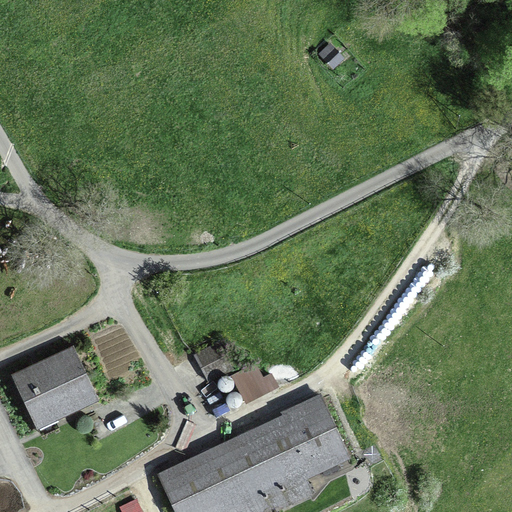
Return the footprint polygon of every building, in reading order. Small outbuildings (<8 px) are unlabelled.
[(335,44),(319,57),(330,70),(346,57),(335,44)] [(206,382),(229,370),(217,346),(194,358),(206,382)] [(33,426),(98,396),(78,353),(13,383),(33,426)] [(252,397),(264,391),(253,368),(230,379),(236,391),(246,386),(252,397)] [(347,458),(321,400),(286,417),(287,420),(160,480),(157,472),(154,474),(172,511),(280,511),(280,510),(285,508),(281,500),(276,503),(270,491),(311,471),(312,474),(347,458)]
